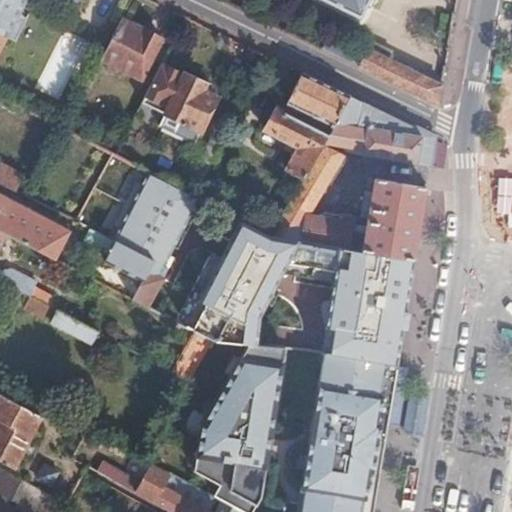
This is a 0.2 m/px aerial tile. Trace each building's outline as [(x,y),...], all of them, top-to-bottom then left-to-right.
[(27,0),(0,0),(0,48),(5,39),(8,41),(10,38),(16,41),(24,26),(17,22),(27,0)] [(58,0),(75,8),(79,0),(58,0)] [(369,0),(331,0),(363,15),(369,0)] [(122,21),(102,61),(143,82),(163,43),(122,21)] [(62,100),(87,40),(61,29),(37,89),(62,100)] [(440,105),(444,84),(391,59),(395,52),(367,39),(363,48),(361,47),(353,63),(355,64),(440,105)] [(330,42),(326,51),(353,63),(361,47),(353,43),(349,50),(330,42)] [(336,125),(351,98),(303,74),(290,104),(336,125)] [(209,86),(186,75),(167,114),(204,133),(220,99),(206,92),(209,86)] [(363,154),(431,165),(433,149),(435,138),(351,98),(336,125),(329,136),(325,144),(364,150),(363,154)] [(511,130),(511,102),(502,102),(499,129),(511,130)] [(322,148),(325,144),(329,136),(284,115),(286,111),(278,107),(276,111),(271,108),(263,124),(268,126),(266,131),(300,148),(289,169),(305,177),(322,148)] [(190,194),(197,197),(202,185),(213,164),(223,143),(215,139),(190,186),(193,188),(190,194)] [(273,236),(302,240),(308,216),(338,157),(322,148),(305,177),(298,190),(272,236),(273,236)] [(0,168),(0,180),(18,190),(25,175),(3,163),(2,165),(0,168)] [(213,164),(202,185),(213,191),(224,170),(213,164)] [(312,242),(415,259),(421,223),(427,187),(377,178),(374,193),(366,192),(363,209),(371,211),(369,221),(337,215),(336,221),(315,217),(308,216),(302,240),(312,242)] [(263,231),(272,236),(298,190),(285,190),(263,231)] [(0,229),(57,259),(65,242),(70,245),(72,240),(68,238),(71,230),(0,192),(0,229)] [(135,300),(144,305),(159,277),(162,271),(164,267),(94,230),(88,240),(110,253),(106,262),(144,283),(135,300)] [(300,303),(312,242),(302,240),(273,236),(272,246),(261,245),(258,261),(263,262),(262,267),(272,269),(270,280),(251,276),(242,292),(263,297),(300,303)] [(415,259),(312,242),(294,347),(397,366),(415,259)] [(0,280),(35,299),(41,288),(17,275),(20,268),(0,256),(0,280)] [(255,346),(263,297),(242,292),(196,281),(190,293),(159,277),(144,305),(205,336),(214,341),(215,341),(231,343),(255,346)] [(53,322),(94,344),(97,339),(108,345),(111,339),(59,311),(53,322)] [(192,357),(202,364),(215,341),(214,341),(205,336),(192,357)] [(291,363),(293,350),(255,346),(231,343),(229,354),(267,361),(268,359),(291,363)] [(341,406),(364,410),(369,379),(317,370),(311,400),(303,398),(300,414),(312,416),(332,419),(334,405),(341,406)] [(193,382),(186,394),(208,397),(212,374),(198,371),(193,382)] [(43,418),(1,395),(0,396),(0,458),(16,468),(43,418)] [(386,429),(389,413),(364,410),(341,406),(338,420),(386,429)] [(332,419),(312,416),(309,431),(287,429),(273,508),(294,511),(320,511),(324,488),(326,487),(334,437),(334,435),(336,420),(332,419)] [(97,471),(137,493),(170,511),(239,511),(153,465),(141,485),(102,463),(97,471)] [(3,470),(0,474),(0,492),(12,499),(23,480),(3,470)] [(23,480),(12,499),(34,511),(58,511),(65,500),(23,480)]
